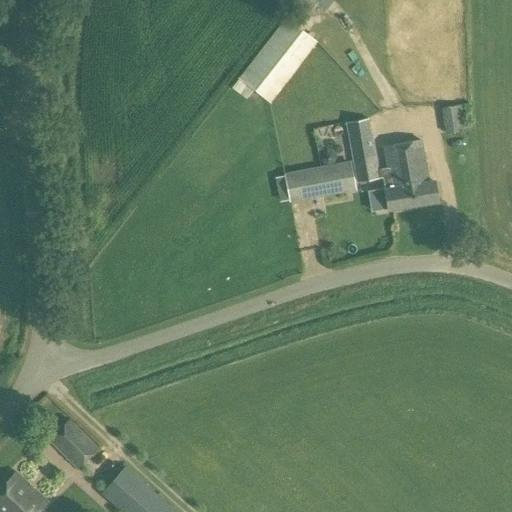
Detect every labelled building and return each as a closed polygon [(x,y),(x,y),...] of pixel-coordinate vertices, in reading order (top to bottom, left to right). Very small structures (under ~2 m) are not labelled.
[(270,102),(317,41),(285,17),(238,78),(270,102)] [(446,102),(447,127),(466,126),(465,101),(446,102)] [(378,169),(369,118),(345,122),(355,179),(383,175),(388,206),(437,199),(434,182),(427,183),(421,141),(385,147),(388,168),(378,169)] [(330,150),(322,152),(319,160),(326,165),(337,164),(336,156),(330,150)] [(289,202),(355,190),(350,161),(333,166),(326,165),(284,173),(289,202)] [(77,469),(98,448),(68,419),(48,440),(77,469)] [(121,511),(175,511),(125,467),(103,492),(117,505),(115,506),(121,511)] [(16,472),(0,488),(0,511),(34,511),(46,500),(16,472)]
